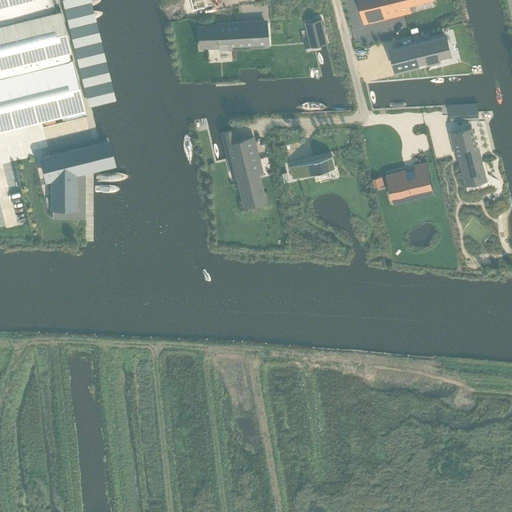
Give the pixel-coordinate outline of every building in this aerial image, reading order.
[(0,0),(0,127),(84,107),(60,9),(54,11),(51,0),(0,0)] [(210,0),(185,0),(189,13),(213,7),(210,0)] [(360,0),(366,24),(387,18),(387,15),(408,10),(407,7),(424,3),(423,0),(360,0)] [(321,19),(305,22),(311,47),(320,45),(325,44),(327,43),(321,19)] [(266,24),(206,27),(206,28),(208,28),(209,46),(207,46),(207,47),(218,47),(218,50),(227,50),(227,46),(267,44),(266,24)] [(404,48),(381,54),(386,71),(415,63),(416,65),(429,62),(429,58),(439,56),(435,39),(411,45),(413,53),(406,55),(404,48)] [(460,138),(452,140),(457,159),(464,157),(470,179),(483,176),(471,128),(458,131),(460,138)] [(231,130),(221,133),(227,158),(230,169),(231,169),(233,177),(239,175),(239,176),(243,174),(249,198),(263,194),(257,172),(261,171),(253,137),(236,141),(234,130),(231,130)] [(113,163),(107,142),(100,144),(41,158),(46,180),(52,178),(53,208),(75,208),(75,173),(113,163)] [(335,168),(332,156),(290,167),(293,179),(335,168)] [(426,161),(413,164),(415,169),(407,171),(406,168),(385,173),(388,187),(392,185),(393,188),(397,187),(399,197),(431,189),(432,195),(434,194),(426,161)]
